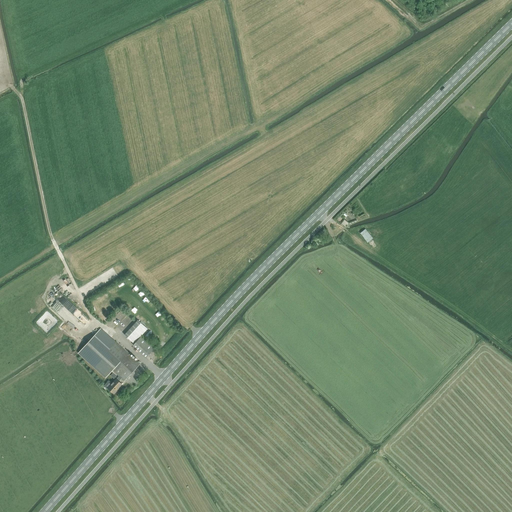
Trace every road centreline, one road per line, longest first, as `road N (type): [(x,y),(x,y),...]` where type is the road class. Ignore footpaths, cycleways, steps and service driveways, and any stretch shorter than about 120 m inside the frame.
road 1 (secondary): [(44,511),(244,288),(511,23)]
road 2 (track): [(20,95),(48,230),(95,321)]
road 3 (track): [(511,350),(318,213)]
